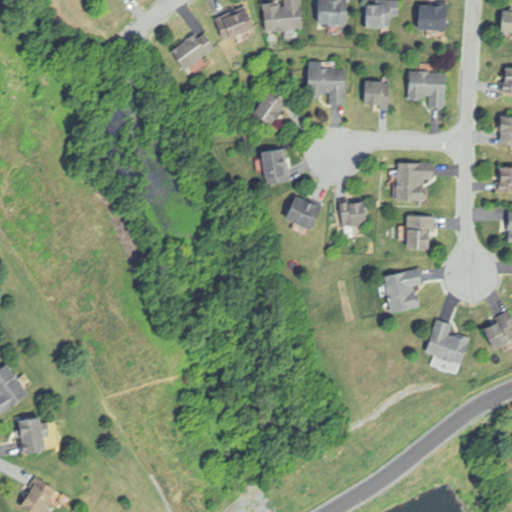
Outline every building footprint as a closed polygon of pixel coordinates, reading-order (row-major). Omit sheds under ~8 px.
[(263,3),(266,33),(305,29),(302,0),(285,0),(286,7),(283,8),(282,3),(274,4),(274,2),(263,3)] [(320,0),(347,0),(347,26),(337,25),(337,26),(329,26),(329,23),(320,23),(320,0)] [(368,3),(382,3),(382,0),(401,0),(401,18),(393,17),(393,28),(367,28),(368,3)] [(421,2),(439,3),(439,2),(449,2),(447,30),(420,28),(421,2)] [(216,18),(226,14),(226,16),(248,7),(257,28),(226,41),(216,18)] [(505,8),(511,8),(511,32),(502,31),(505,8)] [(186,70),(216,48),(206,33),(200,38),(196,33),(172,50),(186,70)] [(311,60),(320,60),(320,67),(342,67),(343,69),(347,69),(347,102),(332,102),(332,91),(324,91),(324,92),(320,92),(320,95),(311,95),(311,60)] [(507,66),(511,66),(511,91),(501,91),(501,80),(506,81),(507,66)] [(411,68),(451,70),(448,109),(430,108),(431,96),(421,96),(421,99),(409,99),(411,68)] [(386,79),(386,80),(392,80),(390,108),(383,107),(383,101),(375,101),(375,103),(366,102),(367,78),(386,79)] [(270,90),(272,91),(275,86),(294,99),(280,118),(276,116),(271,123),(255,111),(270,90)] [(502,115),(507,115),(507,114),(511,114),(511,144),(500,144),(502,115)] [(262,150),(287,146),(292,181),(269,184),(269,178),(266,179),(262,150)] [(399,160),(435,161),(434,177),(425,177),(425,193),(428,193),(428,199),(397,198),(398,171),(399,171),(399,160)] [(502,165),(511,164),(511,189),(498,189),(498,181),(502,181),(502,165)] [(287,216),(297,194),(311,201),(313,197),(327,203),(315,229),(287,216)] [(340,200),(344,224),(349,224),(349,225),(369,222),(365,199),(350,201),(349,198),(340,200)] [(409,213),(437,214),(437,229),(431,229),(430,246),(408,246),(409,213)] [(382,272),(421,264),(425,284),(416,286),(418,295),(420,295),(422,306),(391,313),(382,272)] [(486,327),(497,321),(495,317),(511,309),(511,311),(511,339),(496,348),(486,327)] [(438,316),(455,323),(452,333),(453,333),(454,332),(460,334),(460,332),(473,337),(462,366),(425,352),(438,316)] [(0,368),(8,362),(31,393),(1,415),(0,413),(0,395),(1,395),(0,393),(0,368)] [(19,418),(26,453),(47,449),(41,414),(19,418)] [(40,479),(55,489),(51,495),(54,496),(43,511),(30,511),(20,505),(30,491),(32,492),(40,479)]
